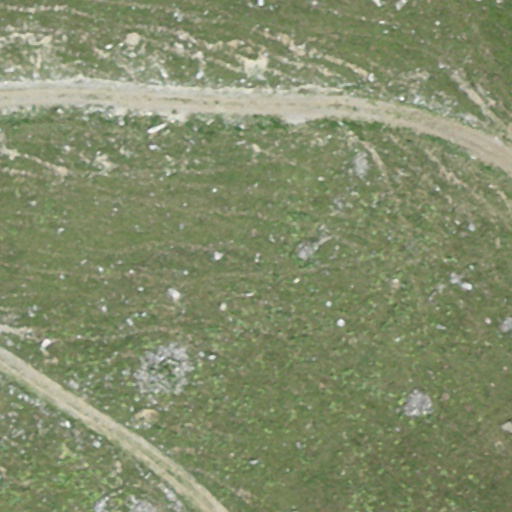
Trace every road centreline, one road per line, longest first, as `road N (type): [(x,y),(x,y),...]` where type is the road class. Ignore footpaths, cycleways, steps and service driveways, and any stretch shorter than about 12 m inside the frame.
road 1 (track): [(511,159),(391,105),(276,94),(0,90)]
road 2 (track): [(0,350),(133,439),(213,511)]
